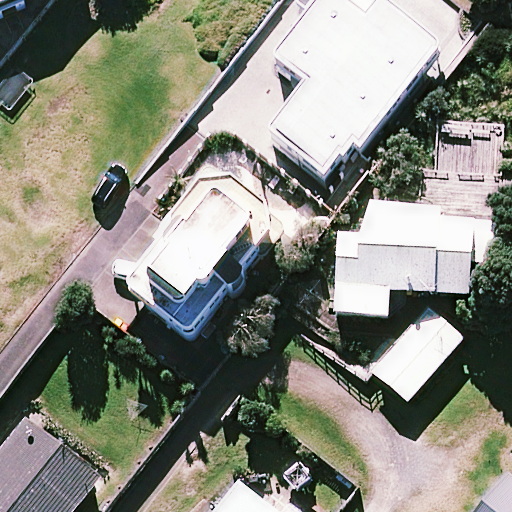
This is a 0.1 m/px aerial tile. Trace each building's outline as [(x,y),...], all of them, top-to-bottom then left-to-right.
[(0,0),(0,14),(33,0),(0,0)] [(380,15),(360,0),(303,0),(291,16),(309,31),(277,72),(310,97),(272,146),(329,191),(357,156),(365,162),(442,64),(380,15)] [(292,238),(221,181),(127,297),(197,354),(292,238)] [(444,213),(375,207),(372,240),(347,238),(340,314),(391,319),(394,291),(474,298),(477,265),(497,267),(501,227),(443,222),(444,213)] [(466,338),(432,310),(379,375),(413,403),(466,338)] [(0,511),(78,511),(105,478),(33,422),(0,463),(0,511)] [(511,511),(511,479),(484,511),(511,511)] [(277,511),(259,497),(239,481),(214,511),(277,511)]
